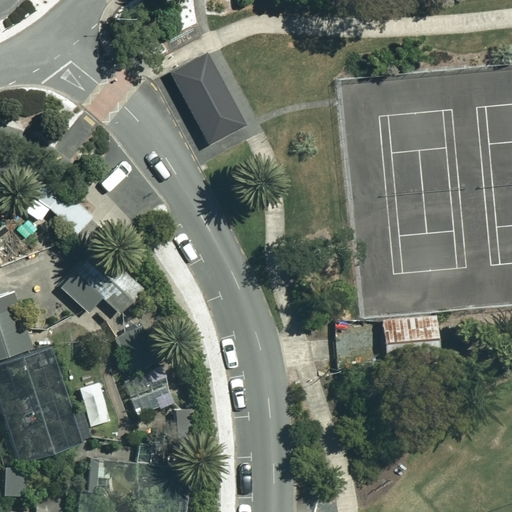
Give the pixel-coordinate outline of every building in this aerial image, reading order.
[(250,123),(212,54),(169,77),(207,147),(250,123)] [(72,231),(87,213),(72,199),(23,156),(8,173),(13,179),(5,191),(2,196),(36,217),(44,205),(72,231)] [(139,285),(91,243),(54,285),(80,308),(84,311),(97,296),(115,312),(118,309),(139,285)] [(45,341),(28,346),(21,325),(9,288),(0,290),(0,421),(12,459),(88,434),(78,403),(66,407),(45,343),(45,341)] [(434,358),(430,312),(377,316),(380,362),(434,358)] [(110,335),(127,371),(155,358),(138,322),(116,332),(110,335)] [(144,391),(138,372),(120,378),(132,413),(168,401),(163,385),(144,391)] [(75,385),(87,423),(106,418),(94,379),(75,385)] [(190,406),(171,407),(173,433),(192,431),(190,406)] [(133,460),(86,454),(81,489),(73,487),(70,511),(179,511),(185,466),(154,462),(156,443),(138,441),(135,441),(134,452),(133,460)] [(0,462),(0,492),(21,494),(23,465),(0,462)]
